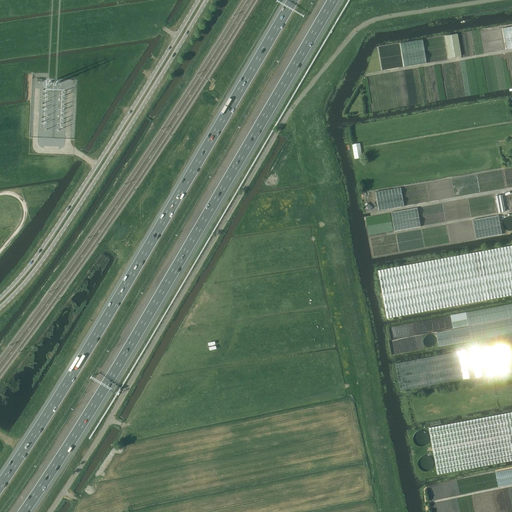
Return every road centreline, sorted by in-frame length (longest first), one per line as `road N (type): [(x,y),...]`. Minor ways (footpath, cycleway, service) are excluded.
road 1 (motorway): [(24,511),(334,0)]
road 2 (motorway): [(293,0),(0,485)]
road 3 (secondary): [(0,308),(73,215),(206,0)]
road 4 (secondary): [(199,0),(97,168),(0,297)]
